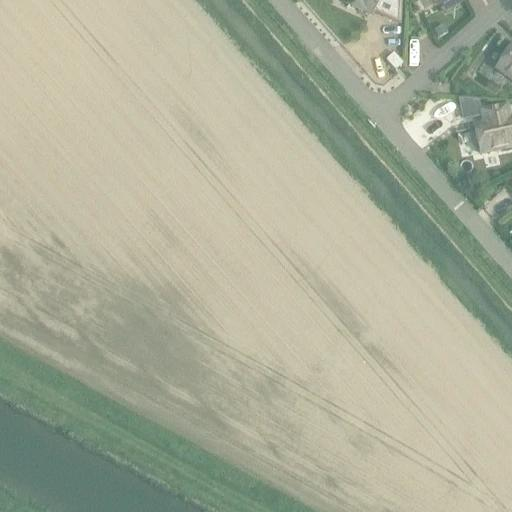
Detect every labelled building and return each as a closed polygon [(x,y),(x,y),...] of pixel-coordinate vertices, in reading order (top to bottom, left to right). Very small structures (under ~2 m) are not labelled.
[(341,0),(347,2),(346,6),(370,17),(372,12),(399,24),(400,0),(341,0)] [(443,27),(434,32),(438,40),(447,36),(443,27)] [(511,47),(497,69),(511,79),(511,47)] [(395,72),(403,65),(394,55),(386,62),(395,72)] [(477,101),(459,100),(463,120),(480,116),(477,101)] [(511,120),(508,122),(505,109),(484,114),(486,126),(474,129),(476,135),(471,135),(475,150),(479,149),(480,155),(511,147),(511,120)]
